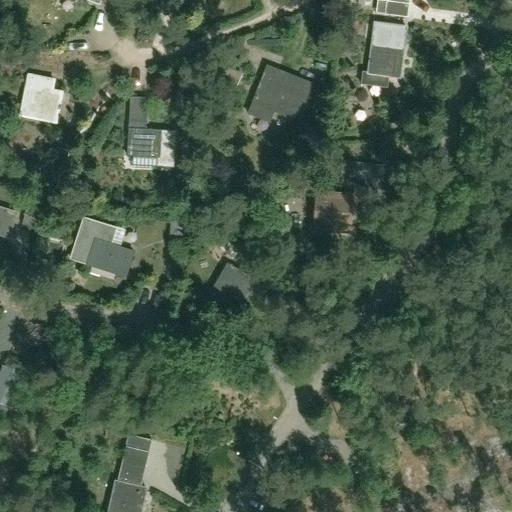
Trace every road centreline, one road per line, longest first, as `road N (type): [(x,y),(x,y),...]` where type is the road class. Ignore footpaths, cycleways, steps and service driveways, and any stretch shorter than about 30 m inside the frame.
road 1 (track): [(226,511),(399,267),(443,187),(463,82),(511,36)]
road 2 (track): [(303,399),(245,346),(0,298)]
road 3 (track): [(119,48),(135,57),(162,54),(247,27),(299,0)]
